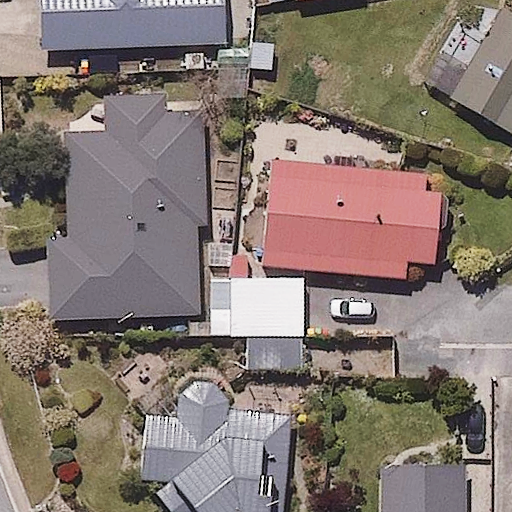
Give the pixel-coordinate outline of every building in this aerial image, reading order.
[(46,0),(48,53),(236,47),(234,0),(46,0)] [(511,10),(449,95),(511,142),(511,10)] [(210,277),(206,112),(166,113),(165,86),(109,87),(110,128),(68,129),(71,221),(49,221),(51,322),(211,318),(211,332),(307,330),(306,275),(210,277)] [(278,149),(266,263),(413,278),(415,260),(440,263),(449,173),(373,166),(377,118),(337,114),(333,154),(278,149)] [(292,511),(295,408),(241,406),(241,380),(184,378),(183,403),(144,402),(142,478),(158,478),(180,511),(292,511)] [(470,511),(470,460),(386,460),(386,511),(470,511)]
